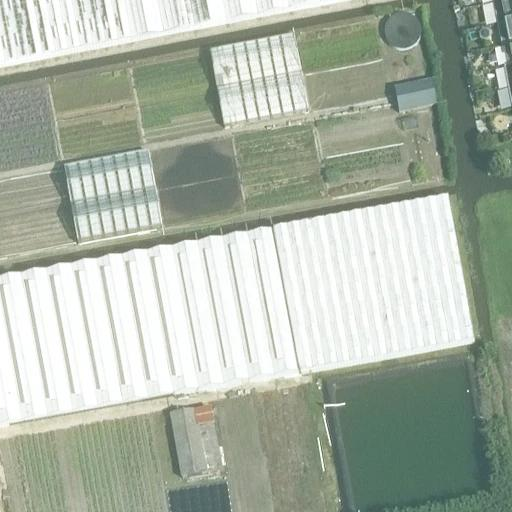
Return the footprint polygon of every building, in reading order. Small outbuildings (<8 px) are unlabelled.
[(0,0),(0,68),(164,36),(354,0),(0,0)] [(511,1),(492,6),(496,27),(511,23),(511,1)] [(386,25),(384,33),(386,41),(391,47),(399,51),(407,51),(414,47),(419,41),(421,33),(419,25),(414,19),(407,15),(399,15),(391,19),(386,25)] [(511,23),(496,27),(501,48),(504,47),(511,45),(511,23)] [(435,107),(430,82),(393,89),(398,114),(435,107)] [(0,175),(0,255),(81,242),(69,165),(0,175)] [(0,281),(0,428),(300,375),(474,344),(448,200),(273,232),(0,281)] [(181,480),(221,473),(213,426),(215,426),(212,408),(170,416),(181,480)]
